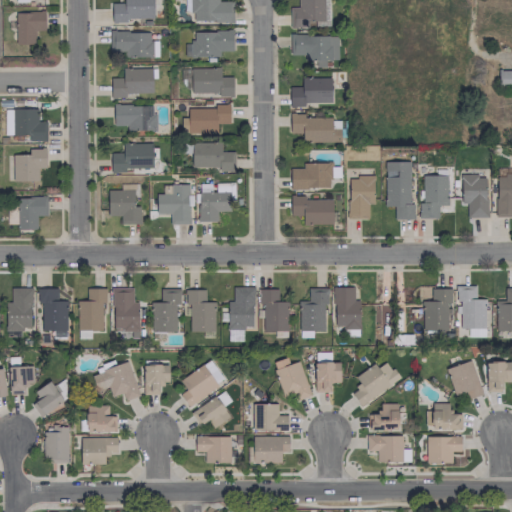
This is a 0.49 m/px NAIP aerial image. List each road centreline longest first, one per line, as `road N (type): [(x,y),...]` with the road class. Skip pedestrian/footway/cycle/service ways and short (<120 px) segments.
road 1 (residential): [(0,256),(511,254)]
road 2 (residential): [(511,491),(15,493)]
road 3 (residential): [(76,0),(80,256)]
road 4 (residential): [(262,0),(263,253)]
